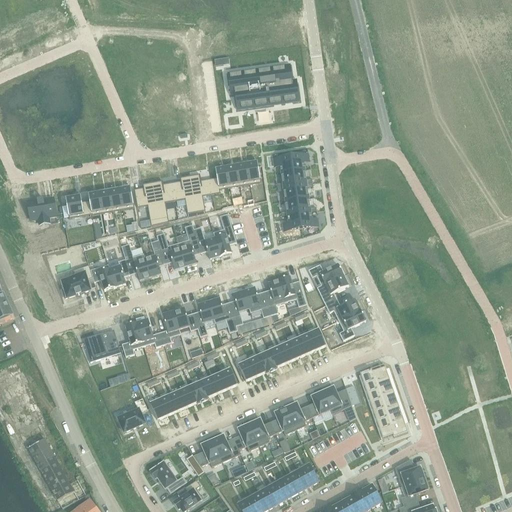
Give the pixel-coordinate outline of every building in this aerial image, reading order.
[(148,0),(148,8),(161,9),(161,0),(148,0)] [(161,0),(161,9),(174,9),(174,0),(161,0)] [(174,0),(174,9),(189,10),(189,0),(174,0)] [(44,6),(33,11),(42,31),(53,26),(44,6)] [(33,11),(25,14),(34,34),(42,31),(33,11)] [(25,14),(17,17),(26,37),(34,34),(25,14)] [(17,17),(9,21),(18,41),(26,37),(17,17)] [(9,21),(1,24),(2,27),(10,44),(18,41),(9,21)] [(2,27),(0,27),(0,43),(3,50),(11,47),(10,44),(2,27)] [(71,67),(52,76),(55,82),(58,81),(59,84),(56,85),(58,88),(77,80),(71,67)] [(290,67),(228,76),(230,97),(235,96),(237,112),(300,103),(297,82),(293,82),(290,67)] [(21,79),(0,88),(0,96),(2,96),(4,102),(25,93),(23,88),(25,88),(21,79)] [(77,80),(58,88),(59,92),(62,90),(63,94),(60,95),(63,101),(82,93),(77,80)] [(7,108),(3,110),(6,116),(32,105),(29,97),(27,98),(25,93),(4,102),(7,108)] [(82,93),(63,101),(65,107),(68,106),(70,109),(67,110),(69,113),(88,105),(82,93)] [(32,105),(6,116),(9,122),(12,121),(15,127),(36,118),(34,113),(36,113),(32,105)] [(88,105),(69,113),(70,117),(73,115),(74,119),(71,120),(74,126),(93,117),(88,105)] [(93,117),(74,126),(76,132),(79,131),(81,134),(78,135),(79,138),(99,130),(93,117)] [(18,133),(14,135),(17,141),(43,130),(40,122),(38,123),(36,118),(15,127),(18,133)] [(43,130),(17,141),(19,147),(23,146),(26,152),(47,143),(45,138),(47,137),(43,130)] [(99,130),(79,138),(81,141),(83,140),(85,144),(82,145),(85,151),(104,143),(99,130)] [(29,158),(25,160),(28,166),(54,155),(51,147),(49,147),(47,143),(26,152),(29,158)] [(308,156),(291,158),(293,173),(305,171),(304,164),(309,163),(308,156)] [(291,158),(273,161),(275,168),(280,168),(281,175),(293,173),(291,158)] [(258,163),(247,165),(250,186),(261,184),(258,163)] [(247,165),(237,167),(240,188),(250,186),(247,165)] [(237,167),(227,169),(230,190),(240,188),(237,167)] [(217,180),(210,182),(212,193),(230,190),(227,169),(215,171),(217,180)] [(305,171),(293,173),(295,187),(313,185),(312,181),(306,181),(305,171)] [(283,185),(277,186),(278,190),(295,187),(293,173),(281,175),(283,185)] [(200,176),(190,178),(197,217),(206,216),(203,195),(212,193),(210,182),(207,182),(201,183),(200,176)] [(181,187),(173,189),(175,203),(185,201),(188,219),(197,217),(190,178),(180,180),(181,187)] [(163,183),(153,185),(159,222),(159,227),(169,225),(165,204),(175,203),(173,189),(164,190),(163,183)] [(144,193),(135,195),(138,210),(148,208),(151,228),(159,227),(159,222),(153,185),(143,186),(144,193)] [(313,185),(295,187),(297,201),(309,200),(307,190),(313,189),(313,185)] [(295,187),(278,190),(278,194),(284,193),(285,203),(297,201),(295,187)] [(131,188),(120,190),(123,212),(134,210),(131,188)] [(120,190),(110,192),(113,213),(123,212),(120,190)] [(110,192),(100,194),(103,215),(113,213),(110,192)] [(100,194),(88,196),(92,217),(103,215),(100,194)] [(81,197),(66,200),(69,220),(92,217),(89,203),(82,204),(81,197)] [(37,203),(28,204),(31,222),(39,221),(40,227),(41,227),(40,226),(49,224),(49,225),(50,225),(49,219),(57,218),(54,200),(44,201),(44,200),(43,200),(44,201),(38,202),(38,201),(37,202),(37,203)] [(309,200),(297,201),(299,216),(311,214),(317,213),(316,209),(310,210),(309,200)] [(287,213),(281,214),(282,218),(287,217),(299,216),(297,201),(285,203),(287,213)] [(311,214),(299,216),(301,231),(319,228),(318,220),(312,221),(311,214)] [(214,235),(213,235),(215,239),(215,240),(220,257),(220,258),(221,258),(232,254),(230,247),(237,245),(228,217),(228,216),(220,219),(224,231),(224,232),(214,235)] [(288,225),(283,225),(284,233),(301,231),(299,216),(287,217),(288,225)] [(177,239),(177,240),(179,245),(186,268),(196,265),(197,265),(194,258),(201,256),(194,232),(192,227),(185,229),(185,230),(187,236),(187,237),(177,239)] [(194,232),(201,256),(208,254),(210,261),(220,258),(220,257),(215,240),(215,239),(205,242),(203,236),(201,230),(201,229),(201,230),(195,232),(194,232)] [(165,235),(157,238),(159,242),(166,266),(173,264),(175,271),(186,268),(179,245),(178,245),(178,246),(169,248),(165,236),(165,235)] [(155,258),(145,261),(151,279),(161,276),(159,268),(166,266),(159,242),(158,243),(151,245),(155,257),(155,258)] [(130,246),(122,248),(126,261),(131,277),(138,275),(140,282),(150,279),(151,279),(145,261),(144,256),(142,249),(141,249),(132,252),(131,252),(130,246)] [(118,262),(108,265),(108,267),(110,271),(115,289),(115,290),(126,286),(124,279),(131,277),(126,261),(125,262),(118,264),(118,262)] [(75,278),(62,282),(64,289),(62,290),(65,300),(76,296),(76,297),(82,296),(81,295),(90,292),(87,281),(93,280),(91,272),(89,267),(73,272),(75,278)] [(108,267),(91,272),(93,280),(94,284),(101,282),(101,283),(104,293),(105,293),(115,290),(115,289),(110,271),(108,267)] [(320,267),(308,272),(312,280),(317,278),(321,288),(344,276),(341,270),(340,271),(338,267),(324,274),(320,267)] [(321,288),(317,290),(326,308),(337,302),(334,295),(349,288),(347,284),(348,284),(344,276),(321,288)] [(290,278),(279,282),(285,300),(286,304),(296,301),(299,310),(307,307),(299,283),(292,285),(290,278)] [(270,292),(264,294),(271,317),(271,318),(277,316),(279,316),(276,307),(286,304),(285,300),(279,282),(268,285),(270,292)] [(310,284),(305,287),(308,293),(313,290),(310,284)] [(0,325),(14,319),(7,303),(0,286),(0,325)] [(255,289),(244,292),(249,311),(251,315),(261,312),(263,320),(271,318),(271,317),(264,294),(257,296),(255,289)] [(235,303),(229,305),(229,306),(236,329),(243,326),(239,314),(249,311),(244,292),(233,296),(235,303)] [(209,303),(214,321),(216,327),(218,332),(228,329),(230,336),(231,335),(235,334),(238,333),(236,329),(229,306),(229,305),(222,307),(220,300),(209,303)] [(337,302),(326,308),(330,315),(334,313),(339,323),(362,312),(358,305),(357,306),(355,302),(341,309),(337,302)] [(200,313),(193,315),(197,331),(198,331),(200,340),(208,337),(206,331),(216,327),(214,321),(209,303),(198,306),(199,310),(200,313)] [(184,310),(174,314),(180,332),(189,329),(191,334),(198,331),(197,331),(193,315),(187,317),(184,310)] [(362,312),(339,323),(344,333),(339,335),(343,343),(355,337),(351,330),(366,323),(364,319),(365,319),(362,312)] [(166,328),(159,330),(165,347),(172,345),(170,340),(181,336),(180,332),(174,314),(163,317),(166,328)] [(271,318),(263,320),(266,327),(273,325),(272,322),(271,318)] [(148,321),(137,325),(144,348),(154,345),(156,350),(165,347),(159,330),(152,332),(148,321)] [(130,344),(122,346),(126,359),(135,356),(133,352),(144,348),(137,325),(125,328),(130,344)] [(243,326),(236,329),(238,333),(238,336),(245,333),(243,326)] [(319,331),(309,336),(316,352),(326,348),(319,331)] [(95,338),(83,341),(90,364),(120,355),(115,338),(103,341),(101,336),(95,339),(95,338)] [(309,336),(299,340),(306,357),(316,352),(309,336)] [(299,340),(289,345),(296,361),(306,357),(299,340)] [(289,345),(279,349),(286,365),(296,361),(289,345)] [(279,349),(269,353),(276,370),(286,365),(279,349)] [(269,353),(259,358),(266,374),(266,375),(276,371),(276,370),(269,353)] [(259,358),(249,362),(256,379),(266,374),(259,358)] [(249,362),(239,367),(246,383),(256,379),(249,362)] [(371,372),(360,375),(383,441),(393,437),(394,440),(408,434),(385,369),(372,374),(371,372)] [(230,370),(220,375),(228,391),(238,387),(230,370)] [(129,375),(119,378),(121,385),(130,381),(129,375)] [(220,375),(210,379),(217,396),(228,391),(220,375)] [(210,379),(200,384),(207,400),(217,396),(210,379)] [(200,384),(190,388),(197,404),(198,405),(208,401),(207,400),(200,384)] [(190,388),(180,392),(187,409),(197,404),(190,388)] [(354,388),(346,391),(352,408),(360,405),(354,388)] [(329,389),(322,392),(332,416),(352,408),(346,391),(336,395),(333,390),(329,391),(329,389)] [(180,392),(170,397),(177,413),(187,409),(180,392)] [(315,404),(307,408),(312,420),(330,412),(332,416),(322,392),(315,395),(316,397),(312,399),(315,404)] [(170,397),(160,401),(167,418),(177,413),(170,397)] [(138,412),(118,421),(124,434),(145,425),(141,416),(148,413),(143,401),(135,404),(138,412)] [(160,401),(150,405),(157,422),(167,418),(160,401)] [(297,406),(286,410),(296,432),(306,428),(304,423),(312,420),(307,408),(299,411),(297,406)] [(278,420),(270,424),(276,436),(284,432),(285,437),(296,432),(286,410),(276,415),(278,420)] [(260,422),(250,426),(259,448),(270,444),(268,439),(276,436),(270,424),(262,427),(260,422)] [(241,437),(234,440),(241,456),(239,452),(247,448),(249,453),(259,448),(250,426),(239,431),(241,437)] [(223,438),(213,443),(223,464),(241,456),(234,440),(226,443),(223,438)] [(36,446),(28,450),(57,503),(74,493),(70,486),(45,441),(36,446)] [(205,453),(193,458),(200,467),(201,469),(210,465),(212,469),(223,464),(213,443),(202,447),(205,453)] [(411,461),(395,470),(401,488),(424,480),(420,470),(414,472),(411,461)] [(164,465),(150,474),(156,482),(157,481),(165,492),(167,491),(170,496),(186,484),(183,479),(176,483),(164,465)] [(200,467),(194,471),(198,478),(204,474),(201,469),(200,467)] [(243,467),(237,470),(240,477),(246,474),(243,467)] [(309,467),(299,473),(308,489),(318,484),(309,467)] [(299,473),(289,478),(298,495),(308,489),(299,473)] [(289,478),(279,484),(288,501),(298,495),(289,478)] [(404,508),(399,510),(418,504),(415,496),(428,491),(424,480),(401,488),(405,498),(401,500),(404,508)] [(188,496),(173,504),(177,511),(178,510),(179,511),(185,511),(202,503),(196,492),(200,490),(197,484),(185,491),(188,496)] [(279,484),(269,489),(278,506),(288,501),(279,484)] [(372,487),(362,493),(372,510),(381,504),(372,487)] [(269,489),(259,495),(268,511),(278,506),(269,489)] [(362,493),(352,498),(359,511),(367,511),(372,510),(362,493)] [(259,495),(249,500),(255,511),(267,511),(268,511),(259,495)] [(359,511),(352,498),(342,504),(346,511),(359,511)] [(255,511),(249,500),(239,506),(241,511),(255,511)]
